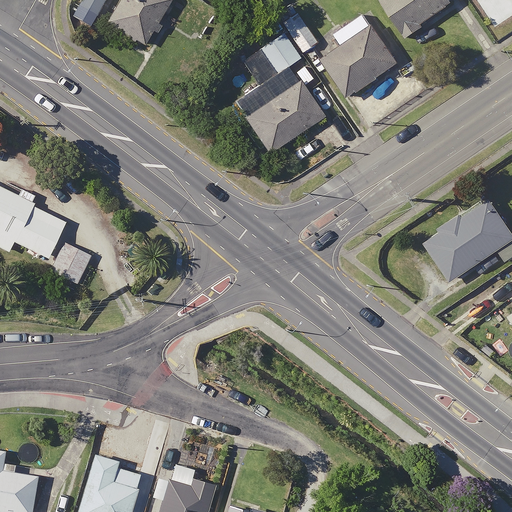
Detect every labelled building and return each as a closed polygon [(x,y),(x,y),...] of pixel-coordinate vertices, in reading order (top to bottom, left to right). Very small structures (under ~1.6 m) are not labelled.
[(98,0),(72,0),(71,3),(91,13),(98,0)] [(138,43),(145,29),(151,33),(158,20),(152,17),(160,0),(106,0),(96,21),(138,43)] [(443,0),(442,0),(374,0),(396,32),(443,0)] [(391,59),(355,11),(300,51),(336,99),(391,59)] [(266,71),(249,47),(234,57),(251,80),(223,100),(260,151),(314,112),(278,62),(266,71)] [(11,184),(8,190),(0,185),(0,234),(26,247),(40,254),(57,218),(24,203),(29,193),(11,184)] [(509,235),(481,193),(417,236),(444,277),(509,235)] [(84,252),(56,239),(42,268),(70,281),(84,252)] [(511,287),(506,292),(511,300),(511,303),(496,315),(511,327),(511,287)] [(109,456),(85,450),(68,511),(121,511),(133,471),(107,464),(109,456)] [(0,511),(31,511),(24,511),(30,472),(4,468),(5,461),(0,460),(0,511)] [(198,511),(207,483),(184,477),(182,483),(161,477),(151,511),(198,511)] [(270,511),(229,499),(228,503),(220,500),(215,511),(270,511)]
